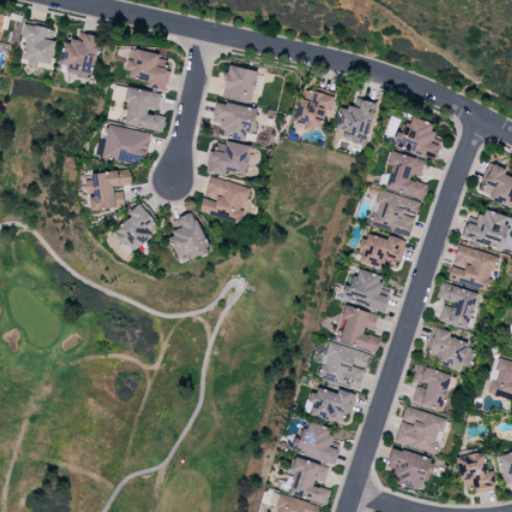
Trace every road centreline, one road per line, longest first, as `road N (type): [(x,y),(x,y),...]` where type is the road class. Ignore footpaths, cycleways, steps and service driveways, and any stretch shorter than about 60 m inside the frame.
road 1 (residential): [(511,134),(401,80),(66,0)]
road 2 (residential): [(482,116),(349,511)]
road 3 (residential): [(207,31),(174,182)]
